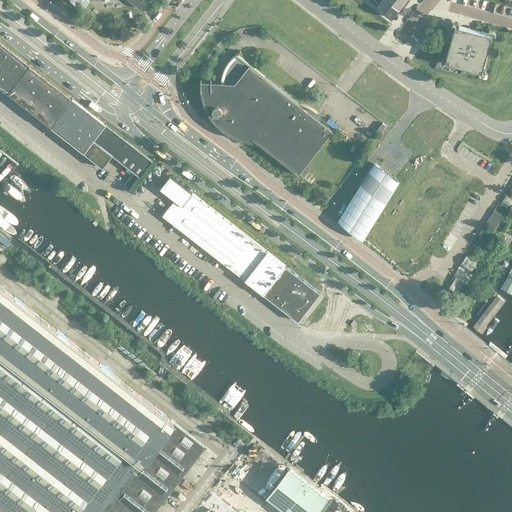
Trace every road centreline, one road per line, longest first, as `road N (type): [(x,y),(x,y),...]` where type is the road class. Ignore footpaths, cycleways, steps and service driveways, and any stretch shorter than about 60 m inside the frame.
road 1 (secondary): [(121,124),(511,417)]
road 2 (secondary): [(511,391),(143,99)]
road 3 (unclassified): [(307,343),(0,107)]
road 4 (unclassified): [(0,266),(227,450)]
road 5 (unclassified): [(511,134),(470,117),(386,60)]
road 6 (secondary): [(125,86),(13,0)]
road 7 (unclassified): [(307,343),(356,343),(386,356),(380,380),(349,376)]
road 8 (secondary): [(0,29),(104,111)]
road 9 (tertiary): [(143,99),(220,0)]
road 10 (unclassified): [(444,265),(511,161)]
